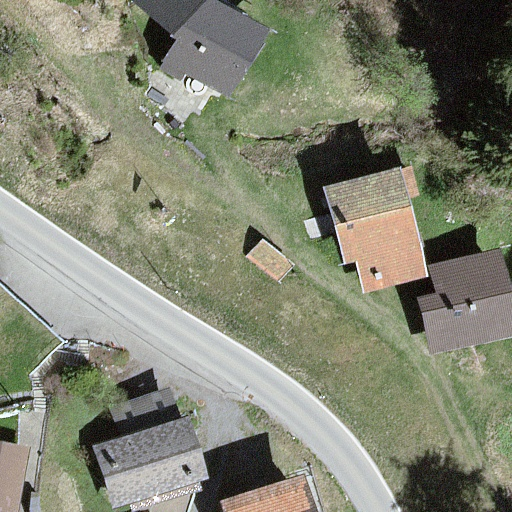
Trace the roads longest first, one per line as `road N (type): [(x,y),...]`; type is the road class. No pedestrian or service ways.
road 1 (track): [(496,511),(451,395),(364,330),(204,187),(17,5)]
road 2 (unclassified): [(377,511),(363,482),(300,413),(0,210)]
